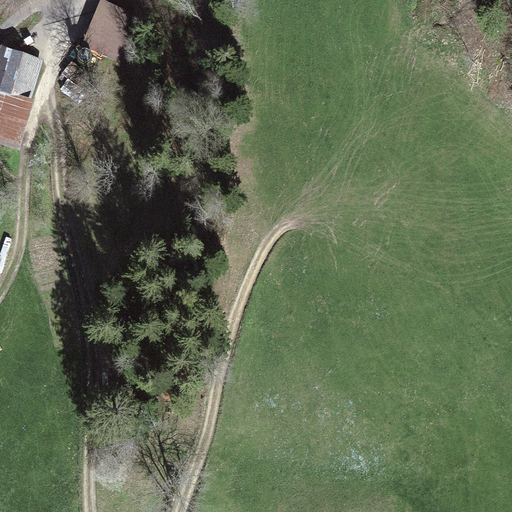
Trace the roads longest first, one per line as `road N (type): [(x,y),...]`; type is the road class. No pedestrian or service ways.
road 1 (track): [(89,511),(94,399),(61,149),(45,94),(99,0)]
road 2 (track): [(45,94),(26,153),(17,252),(0,289)]
